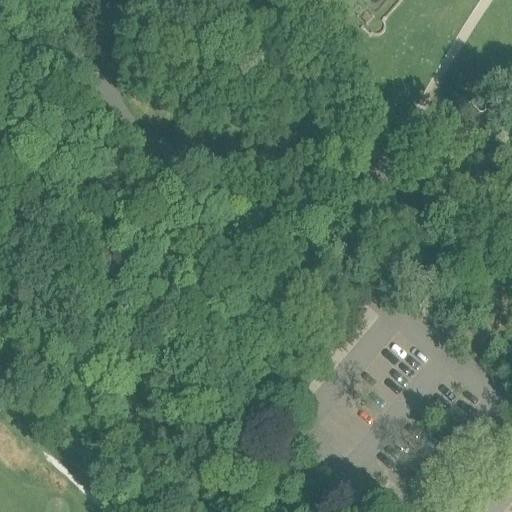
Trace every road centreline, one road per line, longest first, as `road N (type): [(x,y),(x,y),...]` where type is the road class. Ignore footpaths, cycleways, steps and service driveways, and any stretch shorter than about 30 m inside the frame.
road 1 (unclassified): [(511,246),(476,187),(448,179),(279,178),(213,166),(134,120),(103,86),(70,0)]
road 2 (track): [(0,205),(48,268),(157,360),(176,411),(222,494),(241,511)]
